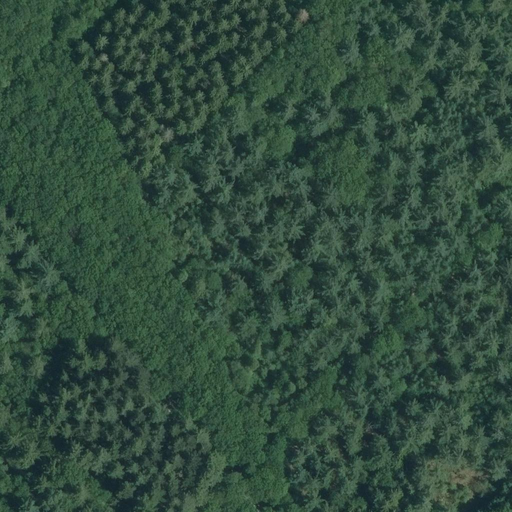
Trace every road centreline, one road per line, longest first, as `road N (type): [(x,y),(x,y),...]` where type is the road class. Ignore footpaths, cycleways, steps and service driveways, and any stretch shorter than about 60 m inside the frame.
road 1 (track): [(230,475),(0,212)]
road 2 (track): [(264,445),(511,228)]
road 3 (track): [(87,0),(0,106)]
